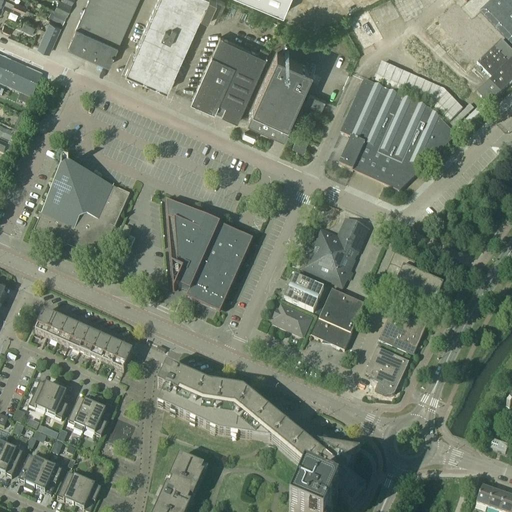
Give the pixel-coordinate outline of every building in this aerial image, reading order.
[(66,16),(71,5),(62,1),(59,0),(55,10),(55,11),(66,16)] [(110,65),(138,0),(87,0),(67,46),(110,65)] [(167,90),(201,14),(217,21),(225,3),(218,0),(157,0),(125,71),(167,90)] [(251,0),(283,13),(289,0),(251,0)] [(511,0),(492,0),(479,12),(511,46),(511,0)] [(18,10),(21,4),(15,1),(14,3),(12,7),(18,10)] [(24,13),(26,7),(21,4),(18,10),(24,13)] [(63,24),(66,16),(55,11),(52,19),(63,24)] [(49,52),(60,29),(48,24),(38,47),(49,52)] [(9,34),(11,29),(3,26),(1,30),(9,34)] [(237,122),(269,52),(261,48),(258,54),(220,37),(191,101),(237,122)] [(511,53),(501,42),(497,47),(478,66),(491,80),(477,94),(489,107),(511,83),(511,53)] [(290,120),(313,69),(277,53),(253,108),(247,120),(285,137),(292,121),(290,120)] [(0,85),(10,63),(0,58),(0,85)] [(15,93),(26,70),(10,63),(0,85),(0,86),(6,89),(11,91),(15,93)] [(32,100),(42,78),(26,70),(15,93),(32,100)] [(448,143),(453,137),(455,139),(456,139),(430,112),(364,82),(340,136),(351,140),(338,167),(352,174),(353,171),(384,185),(383,187),(399,194),(433,161),(432,159),(448,143)] [(6,89),(3,96),(12,100),(15,93),(11,91),(6,89)] [(321,110),(325,101),(309,94),(305,103),(321,110)] [(311,133),(315,123),(310,121),(306,131),(311,133)] [(0,129),(0,140),(10,145),(14,136),(3,131),(3,130),(0,129)] [(303,151),(307,143),(308,140),(297,136),(292,147),(303,151)] [(0,153),(9,157),(13,149),(0,143),(0,153)] [(114,230),(129,196),(63,166),(33,233),(67,248),(68,244),(83,251),(88,248),(90,252),(91,251),(91,250),(98,247),(99,248),(100,248),(98,244),(104,242),(111,228),(114,230)] [(219,316),(252,243),(165,204),(173,295),(219,316)] [(343,289),(368,233),(346,223),(338,241),(320,234),(314,249),(308,246),(305,254),(310,256),(304,271),(343,289)] [(443,286),(412,272),(415,265),(395,256),(383,281),(380,279),(374,292),(411,308),(414,301),(433,309),(443,286)] [(313,314),(323,290),(294,277),(283,301),(313,314)] [(378,296),(362,289),(357,300),(374,307),(378,296)] [(351,336),(364,307),(332,293),(319,322),(318,321),(311,338),(345,353),(352,337),(351,336)] [(302,339),(310,321),(281,309),(279,314),(278,313),(275,321),(273,326),(302,339)] [(412,356),(425,328),(393,314),(381,342),(412,356)] [(46,340),(55,320),(43,315),(39,326),(35,335),(46,340)] [(57,345),(66,325),(55,320),(46,340),(57,345)] [(68,350),(77,330),(66,325),(57,345),(68,350)] [(79,355),(88,335),(77,330),(68,350),(79,355)] [(90,359),(99,340),(88,335),(79,355),(90,359)] [(101,364),(110,345),(99,340),(90,359),(101,364)] [(112,369),(121,350),(110,345),(101,364),(112,369)] [(123,374),(132,355),(121,350),(112,369),(123,374)] [(377,350),(376,353),(366,376),(375,380),(374,383),(384,387),(385,384),(394,388),(405,362),(377,350)] [(332,511),(338,500),(352,511),(366,494),(347,480),(359,454),(336,450),(305,445),(243,394),(208,389),(166,370),(157,389),(164,392),(157,408),(218,436),(270,444),(276,449),(260,484),(261,484),(253,501),(247,511),(332,511)] [(45,415),(56,391),(55,391),(55,392),(46,388),(46,387),(45,386),(45,387),(40,385),(40,384),(39,384),(28,408),(29,408),(30,407),(35,409),(34,410),(35,411),(36,410),(45,414),(44,415),(45,415)] [(391,400),(396,389),(388,386),(386,389),(388,390),(385,397),(391,400)] [(61,422),(72,398),(71,398),(71,399),(66,397),(66,396),(65,395),(65,396),(56,392),(56,391),(45,415),(46,414),(55,418),(54,419),(55,420),(56,419),(61,421),(60,422),(61,422)] [(84,433),(95,408),(94,408),(94,409),(85,405),(85,404),(84,404),(84,405),(79,403),(79,401),(78,401),(68,425),(69,426),(69,425),(74,427),(74,428),(75,428),(73,432),(82,436),(83,432),(84,433)] [(101,440),(111,416),(110,415),(110,416),(105,414),(105,413),(104,413),(104,414),(95,410),(95,409),(95,408),(84,433),(85,433),(85,432),(94,436),(94,437),(95,436),(100,438),(100,440),(101,440)] [(33,451),(37,442),(33,440),(29,450),(33,451)] [(508,447),(497,443),(493,442),(491,441),(488,450),(497,453),(501,454),(505,456),(508,447)] [(11,480),(22,456),(21,456),(21,457),(16,454),(16,453),(15,453),(17,450),(8,446),(6,449),(0,461),(0,473),(5,476),(4,477),(5,477),(6,476),(11,479),(10,480),(11,480)] [(73,457),(75,451),(69,448),(66,454),(73,457)] [(187,511),(207,469),(180,457),(166,488),(164,487),(157,502),(159,503),(155,511),(187,511)] [(34,490),(45,466),(44,466),(46,463),(37,459),(36,462),(35,462),(34,463),(29,460),(29,459),(18,483),(19,483),(19,482),(24,485),(24,486),(25,486),(23,489),(32,493),(34,490)] [(51,498),(61,474),(61,473),(60,474),(55,472),(55,471),(54,470),(54,472),(45,468),(45,466),(34,490),(35,491),(35,489),(44,493),(44,495),(45,495),(45,494),(50,496),(50,497),(51,498)] [(73,508),(84,484),(83,485),(74,481),(75,479),(74,479),(73,480),(68,478),(69,477),(68,476),(57,501),(58,501),(58,500),(63,502),(63,503),(64,504),(64,503),(73,507),(73,508)] [(91,511),(101,491),(100,491),(99,492),(94,490),(95,488),(94,488),(93,489),(84,485),(85,484),(84,484),(73,508),(74,508),(74,507),(83,511),(82,511),(84,511),(85,511),(91,511)] [(488,510),(494,493),(482,489),(476,506),(488,510)] [(493,511),(499,511),(505,497),(494,493),(488,510),(493,511)] [(511,511),(511,499),(505,497),(499,511),(511,511)]
